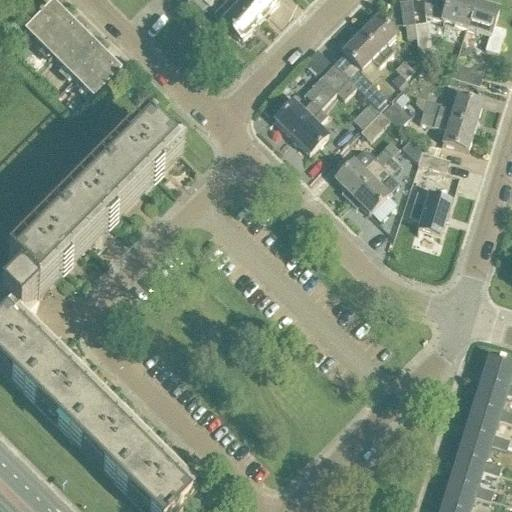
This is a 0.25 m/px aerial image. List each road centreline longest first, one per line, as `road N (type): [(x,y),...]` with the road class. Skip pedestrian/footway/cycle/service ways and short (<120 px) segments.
road 1 (residential): [(198,207),(100,304),(95,340),(263,511)]
road 2 (residential): [(198,207),(396,405)]
road 3 (residential): [(247,156),(371,281),(459,319)]
road 4 (residential): [(88,0),(218,128)]
road 5 (residential): [(345,0),(218,128)]
road 6 (residential): [(459,319),(511,150)]
road 7 (residential): [(292,511),(396,405)]
